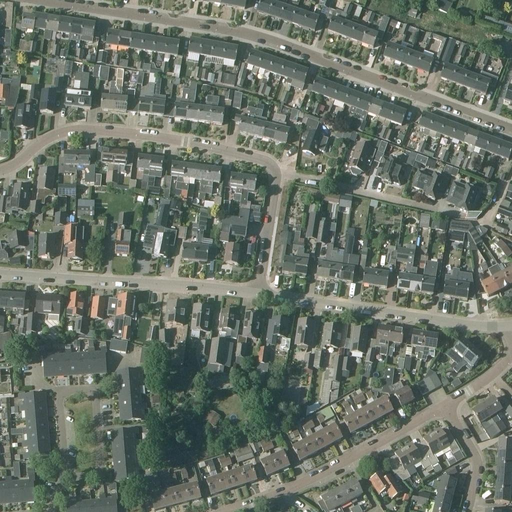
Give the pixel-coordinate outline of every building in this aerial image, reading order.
[(234,0),(233,8),(245,10),(246,0),(234,0)] [(268,17),(273,4),(261,0),(257,13),(268,17)] [(328,10),(332,0),(322,0),(320,7),(323,8),(328,10)] [(333,0),(332,0),(328,10),(335,12),(336,13),(336,11),(340,2),(333,0)] [(273,4),(268,17),(280,21),(284,8),(279,6),(273,4)] [(290,10),(284,8),(280,21),(291,25),(295,12),(296,12),(298,6),(292,4),(290,10)] [(438,4),(435,10),(447,14),(451,6),(446,4),(445,7),(438,4)] [(415,19),(418,9),(410,6),(407,16),(415,19)] [(361,10),(362,10),(357,8),(353,17),(358,19),(361,10)] [(328,10),(325,19),(325,21),(331,23),(332,21),(332,19),(335,12),(328,10)] [(296,12),(295,12),(291,25),(302,28),(307,16),(296,12)] [(332,21),(331,23),(328,32),(332,33),(339,36),(344,24),(347,16),(344,15),(344,14),(343,14),(341,13),(338,21),(332,19),(332,21)] [(318,20),(307,16),(302,28),(314,32),(318,20)] [(17,22),(15,31),(21,32),(26,33),(27,30),(33,32),(35,18),(23,17),(22,23),(17,22)] [(35,18),(33,32),(33,34),(38,34),(39,30),(45,31),(46,32),(48,18),(36,17),(35,18)] [(46,32),(45,31),(43,40),(50,41),(51,32),(58,33),(60,20),(48,18),(46,32)] [(383,36),(389,20),(383,18),(377,34),(383,36)] [(60,20),(58,33),(69,35),(71,22),(60,20)] [(344,24),(339,36),(340,36),(350,40),(355,28),(357,23),(352,21),(350,26),(344,24)] [(71,22),(69,35),(81,37),(83,24),(71,22)] [(83,24),(81,37),(93,39),(95,26),(83,24)] [(361,30),(355,28),(350,40),(362,45),(366,32),(368,27),(363,25),(361,30)] [(388,35),(397,38),(399,31),(389,29),(388,35)] [(377,37),(366,32),(362,45),(372,49),(377,37)] [(117,48),(119,35),(108,33),(105,46),(117,48)] [(432,34),(431,36),(430,39),(441,43),(441,44),(434,63),(439,64),(444,52),(448,40),(432,34)] [(131,37),(119,35),(117,48),(129,50),(131,37)] [(143,38),(131,37),(129,50),(140,51),(141,52),(143,38)] [(143,38),(141,52),(153,54),(155,40),(143,38)] [(167,42),(155,40),(153,54),(165,55),(167,42)] [(448,40),(444,52),(451,54),(455,42),(448,40)] [(200,56),(202,43),(190,41),(188,54),(200,56)] [(29,48),(30,43),(20,42),(19,52),(28,53),(29,48)] [(165,55),(164,60),(169,61),(170,56),(177,57),(179,44),(167,42),(165,55)] [(214,45),(202,43),(200,56),(212,58),(214,45)] [(395,44),(394,48),(387,45),(383,58),(394,62),(399,50),(400,46),(395,44)] [(214,45),(212,58),(223,60),(226,47),(214,45)] [(237,49),(226,47),(223,60),(235,62),(237,49)] [(394,62),(395,63),(394,65),(400,67),(401,65),(405,66),(410,54),(412,48),(407,47),(405,52),(399,50),(394,62)] [(107,54),(99,52),(97,64),(105,65),(107,54)] [(258,70),(262,57),(251,53),(246,66),(253,68),(251,73),(256,75),(258,70)] [(421,58),(410,54),(405,66),(417,71),(421,58)] [(274,61),(262,57),(258,70),(264,72),(269,74),(274,61)] [(433,62),(421,58),(417,71),(428,75),(433,62)] [(274,61),(269,74),(276,76),(275,80),(279,82),(281,78),(285,65),(274,61)] [(66,62),(64,77),(71,78),(72,63),(66,62)] [(297,69),(285,65),(281,78),(287,80),(286,82),(291,84),(292,82),(297,69)] [(100,82),(101,67),(94,67),(92,78),(100,79),(99,82),(100,82)] [(109,69),(101,67),(100,82),(107,83),(109,69)] [(451,83),(455,71),(444,67),(439,79),(451,83)] [(297,69),(292,82),(298,84),(298,86),(303,88),(304,86),(308,73),(297,69)] [(116,83),(115,88),(122,89),(123,71),(117,70),(116,83)] [(206,82),(208,72),(202,71),(200,81),(206,82)] [(238,80),(243,82),(244,82),(246,73),(239,71),(237,80),(238,80)] [(455,71),(451,83),(462,88),(467,75),(455,71)] [(81,82),(81,83),(88,84),(88,83),(89,75),(81,74),(81,75),(81,82)] [(478,79),(474,92),(485,96),(487,89),(493,91),(499,77),(493,74),(491,80),(486,78),(485,82),(478,79)] [(236,77),(225,75),(224,80),(223,85),(234,87),(236,77)] [(467,75),(462,88),(474,92),(478,79),(467,75)] [(511,79),(511,80),(511,83),(503,103),(509,105),(511,106),(511,79)] [(42,93),(40,113),(53,115),(55,93),(61,93),(63,81),(55,80),(53,88),(51,88),(50,94),(42,93)] [(323,97),(327,85),(316,81),(313,87),(311,93),(323,97)] [(79,95),(78,109),(90,110),(92,96),(87,96),(88,84),(81,83),(80,90),(79,95)] [(109,90),(109,98),(102,98),(101,111),(113,112),(115,88),(116,83),(110,83),(110,90),(109,90)] [(139,104),(138,114),(138,115),(150,116),(152,102),(154,90),(154,86),(148,85),(147,90),(146,90),(145,93),(141,92),(139,101),(139,104)] [(327,85),(323,97),(334,102),(339,89),(327,85)] [(31,86),(30,92),(29,100),(37,101),(38,87),(37,87),(32,86),(31,86)] [(8,102),(9,93),(9,88),(0,87),(0,101),(4,101),(8,102)] [(5,101),(5,108),(14,109),(19,89),(11,87),(9,87),(9,88),(9,93),(8,102),(7,102),(5,101)] [(122,89),(115,88),(113,112),(114,112),(126,113),(127,100),(121,100),(122,89)] [(66,94),(65,107),(78,109),(79,95),(80,90),(67,89),(66,94)] [(339,89),(334,102),(345,106),(350,93),(339,89)] [(152,102),(150,116),(163,118),(164,104),(165,98),(159,97),(160,90),(154,90),(152,102)] [(176,105),(174,120),(186,121),(189,93),(190,91),(184,90),(183,94),(182,101),(176,100),(176,105)] [(226,91),(224,101),(231,102),(233,92),(226,91)] [(189,93),(186,121),(198,123),(199,108),(193,107),(193,103),(194,103),(195,93),(189,93)] [(234,93),(232,109),(240,110),(241,100),(242,95),(234,93)] [(361,97),(350,93),(345,106),(351,108),(349,113),(354,115),(361,97)] [(450,96),(446,102),(451,105),(455,99),(450,96)] [(205,109),(199,108),(198,123),(210,124),(213,98),(207,97),(206,104),(205,109)] [(361,98),(361,97),(354,115),(361,117),(360,121),(364,123),(365,122),(368,114),(372,102),(361,98)] [(219,98),(213,98),(210,124),(222,126),(223,111),(217,110),(218,106),(219,98)] [(372,102),(368,114),(379,119),(384,106),(372,102)] [(384,106),(379,119),(390,123),(395,110),(384,106)] [(28,130),(30,108),(18,107),(15,128),(28,130)] [(236,118),(234,124),(235,124),(240,126),(238,134),(250,137),(256,110),(247,108),(246,112),(249,113),(249,115),(247,121),(241,120),(236,118)] [(256,110),(250,137),(261,140),(265,125),(266,120),(261,119),(262,112),(256,110)] [(299,112),(293,110),(292,110),(289,121),(296,123),(297,118),(299,112)] [(406,114),(395,110),(390,123),(401,127),(406,114)] [(277,128),(273,142),(285,145),(288,131),(285,130),(286,125),(284,124),(286,118),(285,117),(285,115),(280,114),(280,116),(278,123),(277,128)] [(265,125),(261,140),(273,142),(277,128),(278,123),(280,116),(276,115),(274,115),(272,122),(271,127),(265,125)] [(429,132),(434,119),(422,115),(418,128),(423,130),(422,134),(427,136),(429,132)] [(158,122),(158,117),(140,117),(140,121),(154,122),(154,123),(160,123),(159,134),(165,134),(165,123),(158,122)] [(445,124),(434,119),(429,132),(440,136),(445,124)] [(308,121),(302,138),(306,140),(302,152),(314,156),(316,151),(322,153),(327,140),(314,135),(318,124),(308,121)] [(445,124),(440,136),(452,140),(456,128),(445,124)] [(456,128),(452,140),(463,144),(468,132),(456,128)] [(394,133),(388,131),(384,141),(390,143),(394,133)] [(468,132),(463,144),(474,149),(479,136),(468,132)] [(490,140),(479,136),(474,149),(481,151),(479,156),(483,158),(485,153),(486,153),(490,140)] [(501,145),(490,140),(486,153),(497,157),(501,145)] [(371,147),(378,149),(380,143),(374,141),(371,147)] [(381,142),(377,153),(383,155),(387,145),(381,142)] [(356,148),(349,168),(351,168),(350,171),(352,175),(356,176),(360,174),(361,172),(362,172),(365,166),(366,160),(371,162),(375,151),(362,146),(357,144),(356,148)] [(511,148),(501,145),(497,157),(508,161),(511,150),(511,148)] [(394,149),(388,147),(386,154),(392,156),(394,149)] [(111,150),(99,149),(98,162),(101,162),(101,165),(108,166),(113,166),(114,152),(110,152),(111,150)] [(127,154),(114,152),(113,166),(113,174),(119,174),(119,167),(126,167),(126,165),(127,154)] [(64,174),(64,175),(64,176),(69,176),(69,174),(69,172),(76,172),(77,154),(64,154),(64,159),(64,167),(64,174)] [(76,172),(89,173),(90,154),(77,154),(76,172)] [(341,165),(345,156),(340,154),(336,163),(341,165)] [(417,156),(415,163),(425,167),(428,160),(417,156)] [(148,177),(151,159),(139,158),(137,171),(143,171),(143,177),(148,177)] [(391,183),(394,184),(399,187),(406,168),(398,165),(399,162),(390,158),(389,161),(382,159),(375,177),(382,180),(381,182),(390,185),(391,183)] [(148,177),(154,178),(160,179),(163,161),(151,159),(148,177)] [(410,162),(406,173),(413,175),(417,164),(410,162)] [(173,165),(171,178),(177,179),(176,184),(175,191),(176,191),(181,192),(182,184),(183,179),(185,166),(173,165)] [(185,166),(183,179),(189,180),(195,181),(197,168),(185,166)] [(445,166),(443,174),(450,177),(453,169),(445,166)] [(209,169),(197,168),(195,181),(201,182),(200,187),(199,194),(202,194),(205,195),(206,188),(209,169)] [(209,169),(206,188),(205,195),(211,195),(212,189),(212,188),(212,186),(212,183),(219,184),(221,171),(209,169)] [(453,169),(450,177),(456,179),(459,172),(453,169)] [(41,170),(38,190),(37,190),(37,195),(44,196),(44,197),(54,198),(55,191),(52,190),(54,172),(41,170)] [(412,188),(426,193),(425,198),(434,202),(443,178),(434,175),(432,178),(418,172),(412,188)] [(243,177),(231,176),(230,184),(229,189),(236,190),(235,202),(240,203),(241,199),(241,198),(241,196),(242,191),(242,184),(243,177)] [(241,199),(240,203),(241,203),(239,212),(240,212),(248,213),(249,213),(250,206),(250,204),(246,203),(247,193),(256,195),(257,185),(256,185),(256,184),(256,183),(255,183),(256,179),(243,177),(242,184),(242,191),(241,196),(241,198),(241,199)] [(7,199),(6,209),(11,210),(24,212),(24,214),(29,215),(29,213),(30,206),(30,203),(29,202),(30,197),(27,197),(28,188),(22,187),(23,185),(17,184),(17,186),(14,186),(13,200),(7,199)] [(67,196),(67,187),(58,187),(58,196),(67,196)] [(465,191),(452,187),(446,203),(459,208),(457,210),(467,214),(472,200),(475,201),(477,194),(474,193),(476,190),(466,187),(465,191)] [(220,211),(221,199),(214,198),(214,204),(213,210),(220,211)] [(171,202),(169,209),(169,211),(181,214),(183,205),(171,202)] [(36,203),(31,203),(30,215),(39,217),(40,216),(41,205),(41,204),(36,203)] [(169,211),(169,209),(159,207),(157,217),(168,219),(169,211)] [(508,210),(501,208),(500,207),(497,214),(510,220),(510,219),(511,213),(511,211),(509,211),(508,210)] [(93,209),(77,208),(77,219),(94,220),(94,209),(93,209)] [(239,221),(222,218),(220,236),(221,236),(229,237),(245,239),(247,222),(248,213),(240,212),(239,221)] [(65,227),(65,225),(66,215),(55,214),(54,226),(65,227)] [(320,216),(310,214),(306,239),(316,241),(320,216)] [(127,216),(119,215),(117,227),(126,228),(127,216)] [(444,232),(446,223),(434,221),(433,223),(432,223),(430,230),(444,232)] [(468,233),(473,230),(469,223),(456,223),(450,222),(449,231),(468,233)] [(319,223),(316,244),(325,246),(329,225),(319,223)] [(508,230),(497,225),(495,231),(506,236),(507,235),(508,230)] [(163,238),(165,230),(147,226),(143,249),(153,251),(152,256),(159,258),(163,238)] [(77,229),(64,228),(63,246),(69,246),(68,260),(73,261),(74,263),(79,263),(80,261),(81,261),(82,253),(87,253),(87,246),(82,245),(76,245),(77,229)] [(185,241),(187,229),(179,228),(178,240),(185,241)] [(477,228),(473,230),(479,239),(486,234),(487,231),(481,228),(477,228)] [(347,229),(346,238),(353,239),(354,231),(347,229)] [(165,230),(163,238),(159,258),(167,259),(169,246),(173,247),(176,233),(165,230)] [(473,230),(468,233),(469,235),(475,247),(482,243),(479,239),(473,230)] [(280,239),(279,245),(280,245),(285,245),(286,240),(287,233),(282,233),(281,232),(280,239)] [(5,245),(0,246),(0,244),(0,260),(7,259),(6,250),(10,249),(10,250),(24,248),(26,248),(24,238),(24,233),(8,236),(9,245),(9,246),(5,246),(5,245)] [(220,236),(219,243),(227,244),(228,244),(228,243),(229,237),(221,236),(220,236)] [(53,259),(54,238),(40,237),(38,258),(53,259)] [(34,238),(24,238),(26,248),(33,247),(34,238)] [(197,238),(196,244),(194,262),(195,262),(206,263),(207,259),(216,260),(217,250),(211,249),(208,249),(202,248),(201,248),(202,242),(202,240),(202,238),(197,238)] [(343,257),(343,258),(342,268),(340,282),(352,284),(354,270),(356,270),(358,258),(348,257),(348,254),(351,255),(353,239),(346,238),(345,247),(343,257)] [(500,242),(499,243),(497,245),(495,246),(506,259),(511,255),(500,242)] [(115,243),(114,255),(129,257),(129,253),(129,248),(130,245),(122,244),(116,244),(115,243)] [(191,243),(190,247),(183,246),(181,261),(194,262),(196,244),(191,243)] [(279,245),(277,258),(283,259),(285,245),(280,245),(279,245)] [(318,260),(318,264),(317,264),(315,279),(326,280),(327,281),(330,266),(332,254),(333,249),(333,246),(327,245),(325,261),(318,260)] [(226,247),(223,264),(238,266),(241,248),(227,246),(226,246),(226,247)] [(396,258),(397,252),(395,251),(396,248),(388,247),(385,264),(390,265),(391,257),(396,258)] [(398,276),(396,291),(409,293),(411,278),(413,259),(414,253),(415,252),(406,250),(403,250),(401,264),(407,265),(405,277),(398,276)] [(296,261),(295,261),(293,276),(298,276),(299,276),(298,278),(304,279),(304,277),(305,277),(308,256),(303,255),(304,251),(303,251),(303,252),(297,251),(296,261)] [(330,266),(327,281),(340,282),(342,268),(343,258),(337,257),(337,255),(332,254),(330,266)] [(283,259),(282,269),(281,274),(293,276),(295,261),(283,259)] [(424,270),(423,280),(420,294),(432,296),(434,282),(437,268),(430,267),(431,263),(425,262),(424,270)] [(479,266),(483,273),(488,271),(484,263),(479,266)] [(502,274),(498,266),(488,271),(492,279),(491,280),(498,293),(509,287),(503,274),(502,274)] [(511,268),(502,274),(503,274),(509,287),(511,285),(511,268)] [(446,277),(445,283),(444,283),(442,298),(455,300),(458,276),(458,274),(459,271),(453,270),(452,278),(446,277)] [(364,271),(363,275),(361,286),(374,287),(376,273),(364,271)] [(376,273),(374,287),(386,289),(388,275),(376,273)] [(471,278),(458,276),(455,300),(466,301),(467,299),(474,300),(471,278)] [(411,278),(409,293),(420,294),(423,280),(411,278)] [(498,293),(491,280),(481,285),(488,298),(498,293)] [(73,296),(71,296),(70,304),(67,304),(66,317),(81,318),(82,302),(80,301),(80,297),(78,297),(79,295),(73,294),(73,296)] [(0,295),(0,310),(11,311),(12,296),(0,295)] [(11,311),(11,315),(23,315),(23,312),(24,302),(24,297),(12,296),(11,311)] [(61,298),(37,296),(35,315),(59,317),(61,298)] [(109,299),(106,317),(118,319),(117,322),(114,322),(112,338),(122,339),(126,299),(118,298),(117,300),(109,299)] [(93,299),(90,319),(103,321),(105,301),(93,299)] [(126,299),(121,340),(121,341),(130,342),(131,330),(128,329),(128,327),(129,327),(130,320),(132,320),(135,300),(126,299)] [(182,326),(185,307),(169,304),(166,324),(182,326)] [(207,333),(210,309),(195,307),(192,331),(207,333)] [(221,312),(219,329),(226,330),(226,336),(225,339),(237,340),(239,323),(236,323),(237,314),(221,312)] [(37,316),(27,315),(26,333),(36,334),(36,328),(38,328),(38,321),(37,321),(37,316)] [(238,337),(235,354),(235,358),(236,358),(235,365),(242,366),(243,360),(244,360),(246,347),(245,347),(247,339),(256,341),(259,317),(246,315),(243,333),(242,332),(242,337),(238,337)] [(269,322),(267,340),(275,341),(275,337),(282,338),(280,349),(282,351),(289,352),(290,341),(286,340),(285,340),(286,339),(288,321),(273,318),(272,322),(269,322)] [(75,319),(73,335),(78,336),(86,337),(86,333),(88,321),(79,320),(75,319)] [(299,322),(296,346),(300,346),(300,350),(307,351),(308,348),(310,348),(314,324),(299,322)] [(324,326),(321,350),(326,350),(326,348),(337,349),(338,342),(340,342),(341,336),(339,336),(340,328),(324,326)] [(156,328),(149,328),(147,342),(154,343),(156,328)] [(376,341),(376,342),(375,348),(376,348),(381,349),(379,356),(386,357),(391,330),(378,329),(376,341)] [(363,356),(367,332),(354,330),(351,354),(363,356)] [(403,332),(391,330),(386,357),(392,358),(393,349),(394,350),(395,345),(401,346),(403,332)] [(169,331),(165,331),(159,332),(159,346),(160,346),(170,345),(169,331)] [(413,334),(411,347),(415,348),(414,355),(417,355),(416,360),(421,361),(421,360),(421,361),(425,336),(413,334)] [(0,353),(12,352),(11,335),(0,336),(0,353)] [(421,360),(421,361),(418,372),(423,374),(426,361),(427,357),(428,357),(433,357),(434,351),(435,351),(437,338),(425,336),(421,361),(421,360)] [(211,341),(208,364),(208,366),(223,368),(226,344),(226,342),(211,341)] [(455,363),(450,368),(453,371),(459,364),(463,360),(472,349),(463,341),(454,351),(457,355),(452,361),(455,363)] [(200,342),(198,357),(208,358),(210,343),(200,342)] [(226,344),(223,368),(230,368),(233,345),(226,344)] [(94,350),(91,350),(93,375),(105,374),(104,355),(107,355),(106,347),(100,348),(101,355),(95,356),(94,350)] [(259,351),(257,361),(257,364),(261,365),(266,365),(268,350),(259,349),(259,351)] [(472,349),(463,360),(459,364),(453,371),(457,375),(467,363),(473,368),(482,358),(472,349)] [(89,356),(80,357),(81,376),(93,375),(91,350),(89,350),(89,356)] [(367,350),(365,363),(372,364),(373,364),(375,352),(367,350)] [(59,358),(58,351),(55,352),(56,377),(69,377),(68,351),(65,351),(65,357),(59,358)] [(70,351),(68,351),(69,377),(81,376),(80,357),(70,357),(70,351)] [(46,352),(41,353),(41,359),(43,359),(44,378),(56,377),(55,352),(53,352),(53,358),(46,359),(46,352)] [(314,352),(313,357),(314,357),(313,368),(321,369),(323,354),(314,352)] [(314,357),(313,357),(304,356),(302,371),(312,372),(313,368),(314,357)] [(343,359),(336,358),(335,369),(341,370),(343,359)] [(341,370),(342,370),(341,372),(342,372),(349,373),(351,360),(343,359),(341,370)] [(404,359),(404,360),(402,371),(409,373),(411,360),(410,360),(404,359)] [(363,374),(362,378),(369,379),(370,375),(372,364),(365,363),(363,374)] [(266,365),(261,365),(260,372),(267,373),(268,365),(266,365)] [(223,368),(208,366),(207,373),(222,375),(223,368)] [(136,369),(136,372),(117,374),(118,386),(144,384),(144,381),(137,382),(137,374),(143,374),(142,369),(136,369)] [(334,371),(333,370),(325,369),(320,409),(320,410),(337,400),(339,384),(341,372),(342,370),(341,370),(335,369),(334,371)] [(382,390),(381,394),(388,395),(390,399),(394,397),(401,408),(413,401),(407,390),(403,383),(393,389),(391,387),(392,387),(394,369),(385,369),(383,385),(382,390)] [(256,372),(255,378),(254,383),(263,385),(265,374),(256,372)] [(435,374),(429,378),(435,390),(442,387),(438,380),(437,378),(436,376),(435,374)] [(442,377),(438,380),(442,387),(442,386),(443,388),(449,384),(445,379),(444,380),(443,380),(442,377)] [(429,394),(435,390),(429,378),(422,382),(429,394)] [(429,394),(422,382),(415,385),(422,398),(429,394)] [(144,384),(118,386),(119,398),(138,397),(138,387),(144,386),(144,384)] [(44,396),(36,396),(35,390),(24,391),(24,395),(18,395),(18,401),(21,401),(21,407),(19,407),(19,410),(45,408),(44,396)] [(139,406),(138,397),(119,398),(120,410),(139,408),(146,407),(146,405),(139,406)] [(348,397),(344,399),(346,402),(349,407),(352,405),(348,397)] [(385,399),(378,403),(375,397),(371,399),(374,405),(382,418),(392,413),(385,399)] [(500,422),(496,415),(501,412),(493,399),(482,406),(500,434),(505,430),(500,422)] [(346,402),(341,404),(348,416),(352,414),(349,407),(346,402)] [(382,418),(374,405),(364,410),(371,424),(382,418)] [(500,434),(482,406),(472,412),(480,425),(483,432),(489,441),(500,434)] [(146,407),(139,408),(120,410),(121,423),(141,421),(141,422),(147,422),(147,417),(140,417),(140,410),(146,410),(146,407)] [(45,408),(19,410),(19,413),(25,412),(25,419),(25,422),(46,420),(45,408)] [(371,424),(364,410),(353,416),(361,430),(371,424)] [(210,411),(204,422),(215,428),(221,417),(210,411)] [(321,416),(316,418),(320,425),(325,422),(324,421),(321,416)] [(361,430),(353,416),(343,422),(350,435),(361,430)] [(46,420),(25,422),(26,430),(20,431),(21,434),(47,432),(46,420)] [(306,424),(305,424),(309,430),(314,428),(311,421),(306,424)] [(323,432),(331,446),(341,440),(334,426),(323,432)] [(131,429),(131,432),(111,433),(112,446),(139,444),(138,441),(135,441),(135,434),(138,434),(137,429),(131,429)] [(296,429),(293,430),(291,432),(294,438),(299,436),(296,430),(296,429)] [(441,429),(432,434),(441,452),(448,448),(450,452),(452,456),(459,452),(451,437),(446,439),(442,432),(441,429)] [(310,439),(302,443),(310,457),(320,451),(313,438),(309,430),(306,432),(310,439)] [(48,444),(47,432),(21,434),(21,436),(24,436),(24,442),(21,443),(22,446),(48,444)] [(318,435),(313,438),(320,451),(331,446),(323,432),(318,435)] [(422,451),(429,464),(431,467),(432,467),(438,464),(438,463),(437,460),(436,459),(434,456),(441,452),(432,434),(423,439),(424,441),(425,442),(428,448),(422,451)] [(279,435),(274,437),(278,446),(284,444),(279,435)] [(260,439),(255,442),(258,449),(261,448),(261,446),(260,446),(265,444),(262,438),(260,439)] [(511,442),(498,441),(497,454),(511,454),(511,442)] [(258,449),(255,442),(248,444),(248,445),(252,455),(260,453),(258,449)] [(310,457),(302,443),(292,449),(299,463),(310,457)] [(48,444),(22,446),(22,448),(28,448),(28,455),(22,455),(23,461),(30,460),(29,458),(49,457),(48,444)] [(139,447),(139,444),(112,446),(113,458),(134,456),(137,456),(136,447),(139,447)] [(248,445),(244,446),(233,450),(237,464),(253,458),(252,455),(248,445)] [(412,445),(404,449),(413,467),(420,463),(424,470),(425,470),(431,467),(429,464),(422,451),(417,453),(416,454),(413,447),(412,445)] [(395,466),(389,469),(401,480),(403,482),(409,479),(410,478),(409,477),(407,472),(406,471),(413,467),(404,449),(395,454),(396,457),(400,463),(395,466)] [(158,462),(167,460),(168,460),(166,453),(156,455),(158,462)] [(282,454),(271,459),(278,473),(289,468),(282,454)] [(461,454),(453,458),(456,463),(464,459),(461,454)] [(511,454),(497,454),(497,466),(511,467),(511,466),(511,454)] [(134,456),(113,458),(114,470),(141,468),(140,463),(135,464),(134,456)] [(278,473),(271,459),(260,463),(267,478),(278,473)] [(442,471),(439,466),(432,469),(435,474),(439,473),(442,471)] [(511,467),(497,466),(496,478),(511,479),(511,473),(511,467)] [(251,467),(240,471),(245,486),(256,482),(251,467)] [(457,473),(453,467),(450,469),(444,473),(448,479),(457,473)] [(141,468),(114,470),(115,482),(135,481),(135,483),(142,482),(142,476),(138,477),(138,470),(141,470),(141,468)] [(245,486),(240,471),(229,475),(234,489),(245,486)] [(158,479),(156,474),(144,477),(144,483),(153,480),(158,479)] [(234,489),(229,475),(217,478),(222,493),(234,489)] [(372,481),(371,482),(381,499),(388,494),(391,500),(401,495),(400,494),(403,492),(398,482),(395,484),(391,477),(385,480),(381,475),(376,478),(376,477),(371,480),(372,481)] [(29,477),(29,482),(20,483),(22,503),(34,502),(32,483),(34,483),(34,477),(29,477)] [(0,505),(9,504),(8,485),(8,478),(5,478),(6,484),(0,484),(0,505)] [(11,478),(8,478),(8,485),(9,504),(22,503),(20,483),(11,483),(11,478)] [(222,493),(217,478),(206,482),(211,497),(222,493)] [(511,479),(496,478),(495,491),(510,492),(510,485),(511,485),(511,479)] [(412,485),(409,479),(403,482),(408,487),(409,487),(411,486),(412,485)] [(441,479),(438,491),(452,495),(455,483),(441,479)] [(357,502),(355,499),(361,495),(354,482),(343,488),(350,501),(352,505),(357,502)] [(185,488),(189,503),(200,500),(196,485),(185,488)] [(185,488),(173,491),(177,506),(189,503),(185,488)] [(350,501),(343,488),(332,494),(339,507),(350,501)] [(177,506),(173,491),(162,494),(166,509),(177,506)] [(452,495),(438,491),(435,503),(449,507),(452,495)] [(510,492),(495,491),(494,503),(509,504),(511,503),(511,498),(509,498),(510,492)] [(428,501),(429,496),(419,493),(418,499),(428,501)] [(154,511),(166,509),(162,494),(150,497),(153,511),(154,511)] [(322,501),(317,504),(321,511),(323,511),(324,511),(323,511),(330,511),(335,510),(336,511),(341,511),(339,507),(332,494),(321,500),(322,501)] [(104,496),(103,496),(103,511),(116,511),(115,502),(117,501),(117,495),(111,495),(112,501),(105,501),(104,496)] [(100,502),(91,502),(91,511),(103,511),(103,496),(99,496),(100,502)] [(69,499),(64,499),(64,506),(67,505),(67,511),(79,511),(78,498),(76,498),(76,504),(69,504),(69,499)] [(81,498),(78,498),(79,511),(91,511),(91,502),(81,503),(81,498)] [(418,499),(417,502),(417,505),(426,507),(428,501),(418,499)] [(202,501),(158,511),(188,511),(203,508),(202,501)] [(434,509),(433,511),(448,511),(449,507),(435,503),(434,509)]
